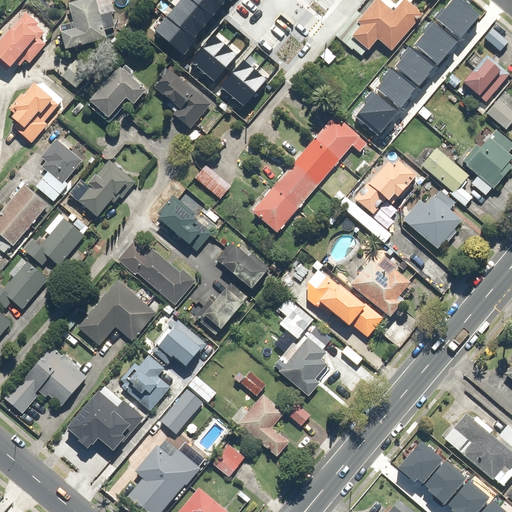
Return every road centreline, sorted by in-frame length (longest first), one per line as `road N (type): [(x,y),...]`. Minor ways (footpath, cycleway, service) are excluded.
road 1 (secondary): [(307,511),(511,268)]
road 2 (unknown): [(75,508),(212,349)]
